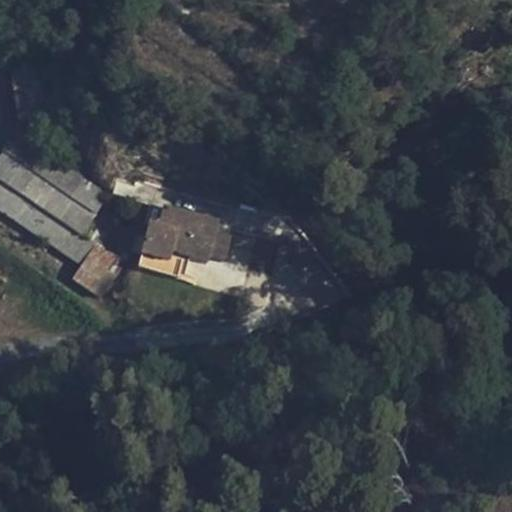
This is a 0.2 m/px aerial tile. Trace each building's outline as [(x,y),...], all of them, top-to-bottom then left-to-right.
[(46,63),(10,69),(19,122),(56,116),(46,63)] [(0,161),(0,182),(41,209),(53,216),(80,234),(107,192),(19,133),(0,161)] [(0,209),(4,212),(8,208),(31,224),(41,209),(0,182),(0,209)] [(166,207),(151,203),(146,223),(151,224),(161,226),(166,207)] [(171,252),(184,255),(208,261),(209,257),(223,261),(229,238),(215,234),(218,220),(166,207),(161,226),(151,224),(148,234),(143,253),(142,255),(169,262),(171,252)] [(4,212),(63,251),(65,247),(42,231),(53,216),(41,209),(31,224),(8,208),(4,212)] [(91,241),(80,234),(53,216),(42,231),(65,247),(63,251),(85,266),(98,246),(91,241)] [(233,224),(218,220),(215,234),(229,238),(233,224)] [(100,228),(91,241),(98,246),(108,253),(110,235),(100,228)] [(133,250),(143,253),(148,234),(138,231),(133,250)] [(131,249),(110,235),(108,253),(122,262),(131,249)] [(76,279),(100,295),(104,289),(108,253),(98,246),(85,266),(76,279)] [(177,280),(184,255),(171,252),(169,262),(142,255),(139,269),(177,280)] [(108,253),(104,289),(122,262),(108,253)]
